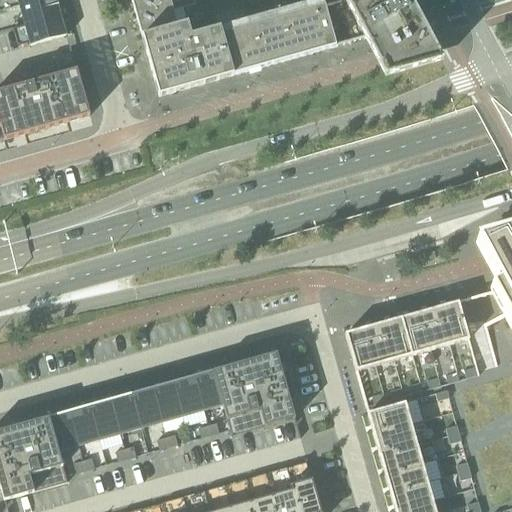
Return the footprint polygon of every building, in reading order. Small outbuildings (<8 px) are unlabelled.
[(42,0),(19,7),(25,26),(61,16),(56,0),(42,0)] [(169,0),(130,0),(136,18),(172,8),(171,4),(169,0)] [(185,0),(182,1),(184,9),(195,6),(193,0),(185,0)] [(341,0),(343,2),(324,8),(325,9),(336,47),(336,48),(365,40),(385,79),(443,63),(416,11),(409,0),(341,0)] [(172,8),(173,12),(184,9),(182,1),(171,4),(172,8)] [(159,98),(336,48),(336,47),(325,9),(324,8),(324,7),(193,44),(188,26),(142,39),(159,98)] [(172,8),(136,18),(142,39),(188,26),(187,25),(177,27),(173,12),(172,8)] [(201,11),(193,13),(196,23),(204,20),(201,11)] [(67,37),(61,16),(25,26),(31,47),(67,37)] [(74,65),(71,55),(55,59),(58,69),(74,65)] [(0,92),(0,129),(4,142),(89,118),(76,71),(0,92)] [(511,234),(484,242),(485,244),(494,262),(486,266),(500,292),(492,294),(511,332),(511,234)] [(438,309),(424,313),(479,511),(511,511),(511,288),(500,292),(492,294),(458,304),(438,309)] [(401,320),(412,357),(431,352),(420,315),(401,320)] [(412,357),(401,320),(383,325),(394,363),(412,357)] [(364,330),(375,368),(394,363),(383,325),(364,330)] [(375,368),(364,330),(345,336),(355,373),(375,368)] [(246,364),(214,372),(224,407),(223,407),(230,432),(231,438),(295,420),(289,399),(279,365),(277,357),(276,355),(274,356),(266,358),(246,364)] [(214,372),(193,378),(203,413),(223,407),(224,407),(214,372)] [(193,378),(172,384),(182,419),(203,413),(193,378)] [(429,391),(441,388),(438,379),(426,383),(429,391)] [(172,384),(152,390),(161,425),(182,419),(172,384)] [(411,397),(422,393),(420,385),(408,388),(411,397)] [(152,390),(131,396),(141,430),(161,425),(152,390)] [(390,393),(392,402),(404,399),(401,390),(390,393)] [(447,392),(435,396),(437,403),(449,400),(447,392)] [(385,404),(383,395),(371,398),(374,407),(385,404)] [(131,396),(110,402),(120,436),(141,430),(131,396)] [(110,402),(89,408),(99,442),(120,436),(110,402)] [(405,404),(367,415),(373,437),(411,426),(405,404)] [(89,408),(68,413),(78,448),(99,442),(89,408)] [(68,413),(48,419),(57,454),(58,454),(78,448),(68,413)] [(0,488),(1,493),(4,502),(67,484),(65,479),(58,454),(57,454),(48,419),(13,429),(0,432),(0,488)] [(216,425),(207,428),(210,438),(219,435),(216,425)] [(417,447),(411,426),(373,437),(379,458),(417,447)] [(207,428),(198,430),(201,440),(210,438),(207,428)] [(447,439),(459,435),(457,428),(445,431),(447,439)] [(459,435),(447,439),(450,446),(461,443),(459,435)] [(187,436),(180,438),(182,446),(189,444),(187,436)] [(175,437),(166,439),(168,449),(178,447),(175,437)] [(166,439),(157,442),(159,452),(168,449),(166,439)] [(379,458),(384,476),(422,465),(417,447),(379,458)] [(133,449),(124,451),(127,461),(136,459),(133,449)] [(124,451),(115,454),(118,464),(127,461),(124,451)] [(91,460),(82,463),(85,473),(94,470),(91,460)] [(82,463),(73,465),(76,476),(85,473),(82,463)] [(427,484),(422,465),(384,476),(390,495),(427,484)] [(469,472),(467,465),(456,468),(458,475),(469,472)] [(469,472),(458,475),(460,483),(471,480),(469,472)] [(319,511),(311,481),(291,487),(293,491),(298,511),(319,511)] [(427,484),(390,495),(394,511),(398,511),(433,502),(427,484)] [(298,511),(293,491),(272,497),(276,511),(298,511)] [(276,511),(272,497),(251,503),(253,511),(276,511)] [(398,511),(435,511),(433,502),(398,511)] [(253,511),(251,503),(230,509),(231,511),(253,511)]
